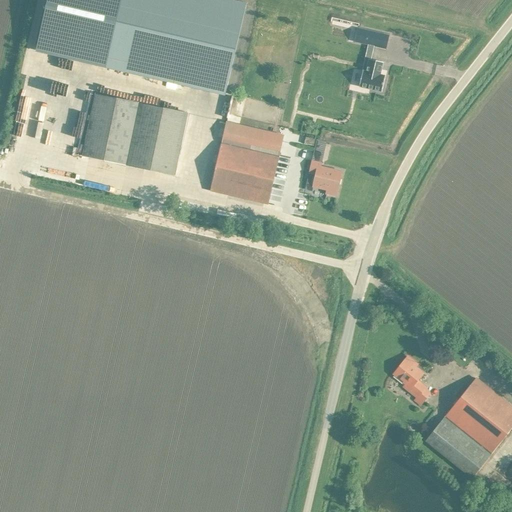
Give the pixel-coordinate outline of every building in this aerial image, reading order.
[(47,0),(36,49),(106,65),(117,19),(117,18),(121,0),(47,0)] [(121,0),(106,65),(225,93),(246,5),(223,0),(121,0)] [(372,43),(372,46),(385,49),(389,35),(357,28),(355,38),(372,43)] [(380,75),(382,62),(369,59),(366,71),(362,71),(359,86),(381,91),(385,76),(380,75)] [(83,88),(75,149),(170,161),(178,101),(83,88)] [(279,153),(283,136),(226,123),(222,139),(279,153)] [(316,146),(317,140),(305,137),(304,143),(316,146)] [(279,153),(222,139),(210,190),(267,203),(279,153)] [(339,142),(334,148),(340,153),(345,147),(339,142)] [(336,196),(341,171),(320,166),(321,162),(312,160),(309,173),(316,175),(313,186),(327,190),(326,193),(336,196)] [(400,328),(394,333),(399,339),(404,334),(400,328)] [(404,386),(415,396),(412,400),(419,405),(429,393),(424,389),(425,387),(417,380),(422,373),(415,367),(417,365),(407,357),(394,373),(406,383),(404,386)] [(511,407),(476,378),(445,416),(491,453),(511,426),(511,407)] [(430,415),(434,408),(428,405),(424,412),(430,415)] [(491,453),(445,416),(425,441),(471,477),(491,453)]
